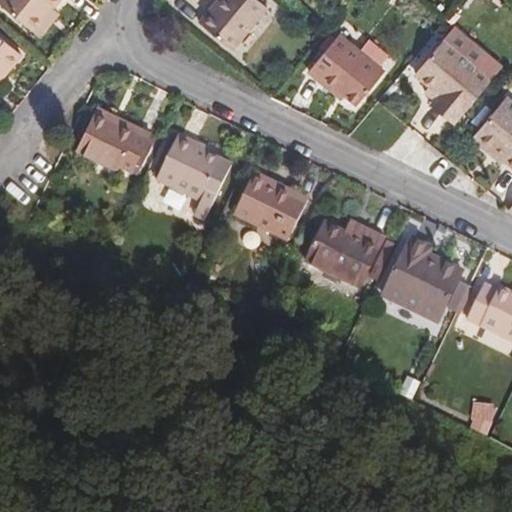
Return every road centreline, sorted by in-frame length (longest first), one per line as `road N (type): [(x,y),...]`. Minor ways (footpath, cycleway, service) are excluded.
road 1 (residential): [(105,37),(511,237)]
road 2 (residential): [(105,37),(26,143)]
